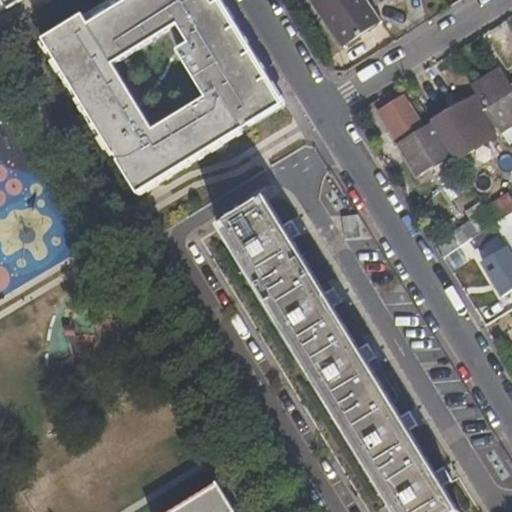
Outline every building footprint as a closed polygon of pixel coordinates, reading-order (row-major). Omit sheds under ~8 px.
[(0,0),(0,17),(27,0),(0,0)] [(208,101),(156,134),(115,69),(180,28),(176,22),(168,27),(167,25),(155,32),(156,34),(143,42),(142,41),(129,49),(130,50),(117,58),(116,57),(104,65),(105,66),(92,74),(70,37),(81,30),(83,33),(97,24),(95,21),(107,14),(109,17),(123,8),(121,5),(129,0),(134,0),(135,1),(135,0),(199,0),(213,21),(218,18),(237,49),(247,42),(221,0),(113,0),(44,43),(141,199),(214,154),(193,120),(213,108),(208,101)] [(213,108),(193,120),(214,154),(277,115),(267,99),(278,92),(247,42),(237,49),(218,18),(213,21),(199,0),(135,0),(135,1),(134,0),(129,0),(121,5),(123,8),(109,17),(107,14),(95,21),(97,24),(83,33),(81,30),(70,37),(92,74),(105,66),(104,65),(116,57),(117,58),(130,50),(129,49),(142,41),(143,42),(156,34),(155,32),(167,25),(168,27),(176,22),(180,28),(191,46),(179,54),(208,101),(213,108)] [(310,0),(344,49),(383,23),(373,9),(367,0),(310,0)] [(386,0),(367,0),(373,9),(386,0)] [(479,95),(499,127),(511,146),(511,145),(511,88),(500,70),(474,86),(479,95)] [(381,114),(419,176),(452,156),(433,124),(432,123),(423,128),(401,93),(391,99),(395,106),(381,114)] [(498,138),(494,131),(499,127),(479,95),(433,124),(452,156),(457,164),(498,138)] [(511,198),(510,195),(488,207),(499,222),(511,213),(511,198)] [(395,511),(460,511),(267,199),(221,228),(395,511)] [(438,245),(444,256),(493,225),(481,205),(466,213),(472,223),(438,245)] [(496,226),(501,233),(511,250),(511,213),(499,222),(495,224),(496,226)] [(493,225),(445,257),(456,274),(481,258),(476,250),(501,233),(496,226),(495,224),(493,225)] [(245,511),(223,474),(158,511),(245,511)]
